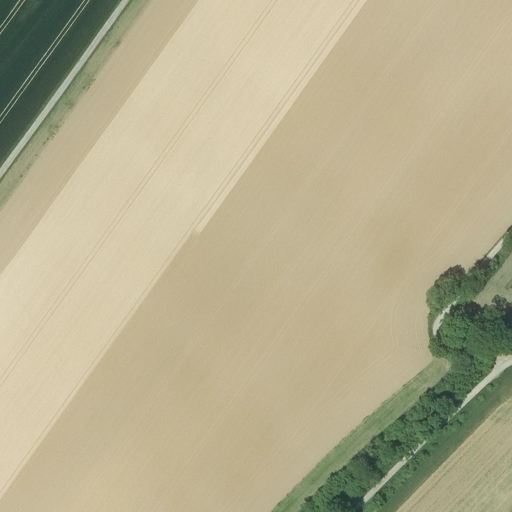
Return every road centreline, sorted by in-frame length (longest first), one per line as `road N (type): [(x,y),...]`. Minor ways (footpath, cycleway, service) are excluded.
road 1 (unclassified): [(509,354),(346,511)]
road 2 (unclassified): [(132,0),(0,181)]
road 3 (unclassified): [(509,354),(447,341),(436,325),(511,228)]
